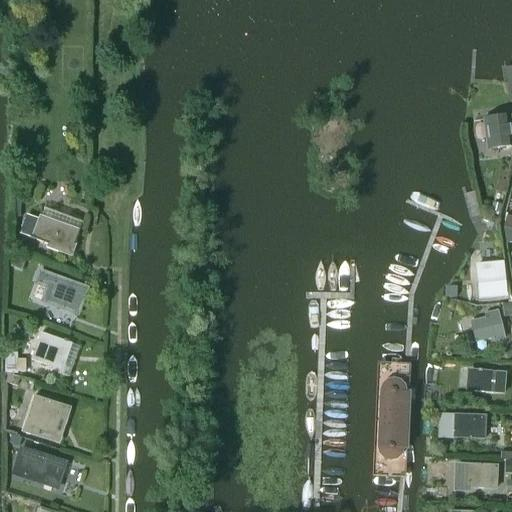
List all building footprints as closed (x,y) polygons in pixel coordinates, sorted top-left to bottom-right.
[(488,149),(511,146),(508,118),(484,121),(488,149)] [(25,215),(19,234),(59,249),(59,251),(72,255),(80,233),(41,219),(40,220),(25,215)] [(511,217),(506,216),(503,229),(511,231),(511,217)] [(511,231),(503,229),(506,245),(511,243),(511,231)] [(479,298),(504,295),(501,264),(476,266),(479,298)] [(45,289),(40,303),(77,316),(87,288),(39,271),(34,285),(45,289)] [(445,288),(445,299),(456,299),(456,288),(445,288)] [(503,317),(511,316),(510,304),(501,306),(503,317)] [(504,338),(497,311),(485,314),(486,318),(471,322),(476,341),(491,337),(492,341),(504,338)] [(66,360),(72,345),(41,334),(31,360),(47,366),(51,354),(66,360)] [(25,361),(16,361),(16,373),(25,373),(25,361)] [(504,394),(505,373),(474,371),(473,391),(504,394)] [(376,385),(373,392),(371,449),(373,455),(377,461),(384,463),(391,461),(397,456),(399,451),(401,451),(403,392),(401,392),(400,387),(394,381),(387,379),(380,380),(376,385)] [(34,396),(25,425),(22,433),(38,438),(40,430),(54,434),(60,414),(49,410),(52,402),(34,396)] [(484,439),(485,416),(455,415),(454,438),(484,439)] [(21,450),(17,464),(26,467),(23,477),(57,488),(65,464),(21,450)] [(511,453),(500,453),(500,461),(511,461),(511,453)] [(465,465),(464,488),(470,488),(496,489),(497,466),(465,465)]
